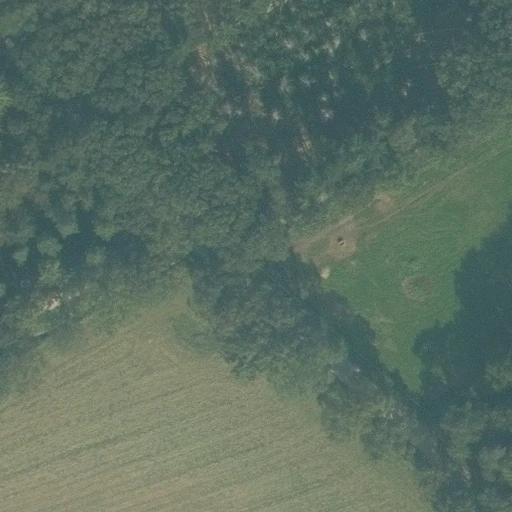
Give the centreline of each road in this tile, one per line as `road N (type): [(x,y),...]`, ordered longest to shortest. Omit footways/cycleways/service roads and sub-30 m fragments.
road 1 (unclassified): [(503,511),(182,230),(0,49)]
road 2 (track): [(182,230),(0,328)]
